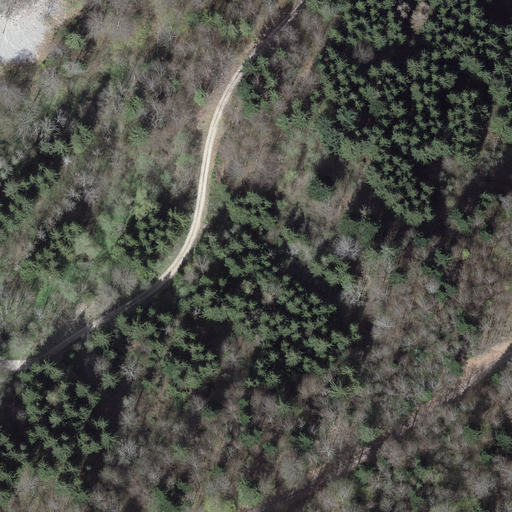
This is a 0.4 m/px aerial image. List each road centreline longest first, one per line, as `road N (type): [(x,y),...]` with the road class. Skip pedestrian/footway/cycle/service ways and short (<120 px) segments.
road 1 (track): [(0,362),(19,366),(37,358),(181,262),(236,68),(303,0)]
road 2 (track): [(511,366),(291,511)]
